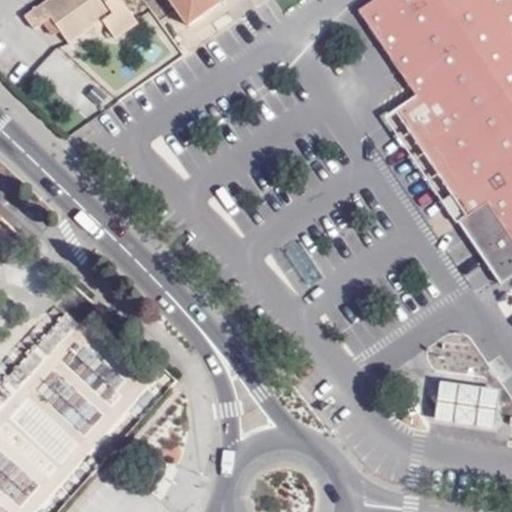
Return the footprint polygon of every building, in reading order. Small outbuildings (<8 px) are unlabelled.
[(111,40),(134,25),(116,0),(46,0),(36,7),(22,17),(31,29),(36,25),(45,19),(53,30),(64,47),(77,37),(92,40),(96,23),(100,23),(111,40)] [(166,0),(186,28),(222,3),(219,0),(166,0)] [(464,216),(484,202),(511,241),(511,0),(373,0),(357,11),(415,97),(394,110),(464,216)] [(36,25),(44,36),(53,30),(45,19),(36,25)] [(504,281),(511,275),(511,241),(484,202),(464,216),(460,220),(504,281)] [(437,232),(455,220),(447,209),(430,221),(437,232)] [(499,390),(439,382),(435,420),(494,430),(499,390)]
